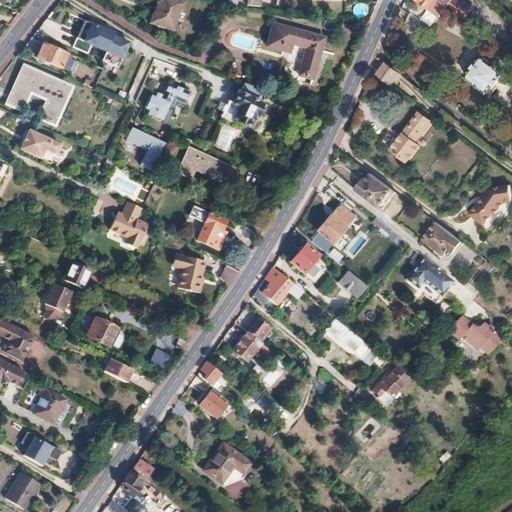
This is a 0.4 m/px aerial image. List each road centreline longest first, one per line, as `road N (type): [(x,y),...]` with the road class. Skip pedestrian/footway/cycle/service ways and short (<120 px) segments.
road 1 (secondary): [(389,0),(284,217),(83,511)]
road 2 (unknown): [(328,160),(360,199),(454,279),(471,311)]
road 3 (unknown): [(83,0),(168,51),(250,60)]
road 4 (unknown): [(380,47),(511,165)]
road 5 (unknown): [(117,463),(29,419),(15,392)]
